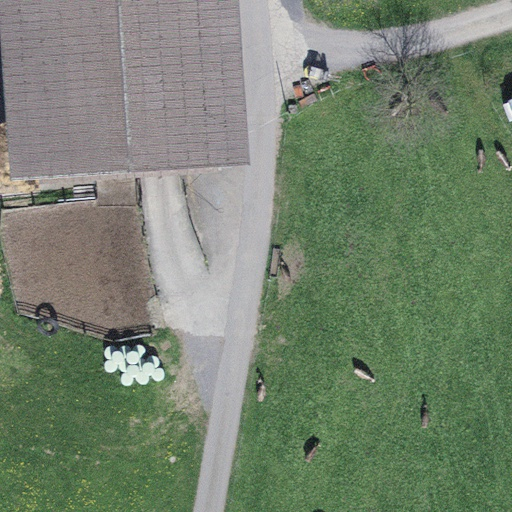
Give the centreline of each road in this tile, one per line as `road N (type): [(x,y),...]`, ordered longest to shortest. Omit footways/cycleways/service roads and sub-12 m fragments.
road 1 (residential): [(207,511),(263,227),(275,68),(264,0)]
road 2 (track): [(511,8),(275,68)]
